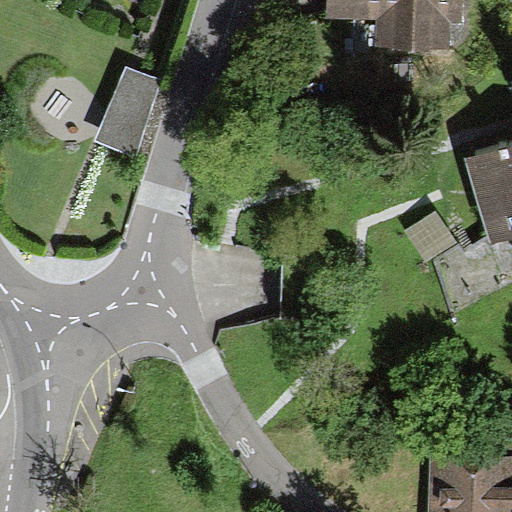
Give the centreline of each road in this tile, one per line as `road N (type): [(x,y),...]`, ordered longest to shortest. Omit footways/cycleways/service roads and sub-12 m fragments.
road 1 (residential): [(139,280),(251,456),(315,511)]
road 2 (residential): [(216,0),(162,158),(139,280)]
road 3 (residential): [(40,332),(42,447),(29,511)]
